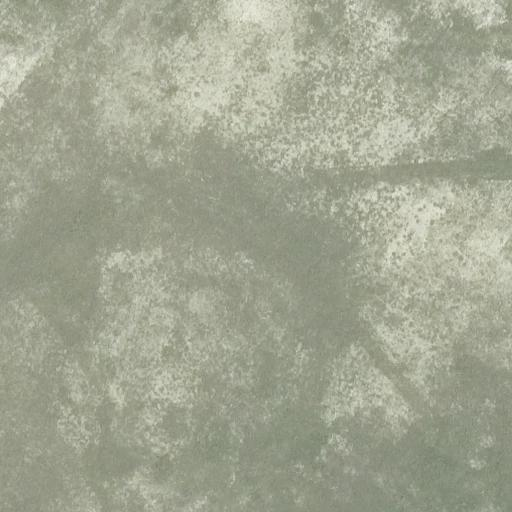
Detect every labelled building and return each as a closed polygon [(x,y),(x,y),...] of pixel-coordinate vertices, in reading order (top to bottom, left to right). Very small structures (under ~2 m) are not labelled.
[(352,130),(380,87),(344,64),(357,43),(333,28),(324,41),(283,14),(275,27),(297,42),(278,70),(307,89),(297,106),(317,119),(323,110),(352,130)] [(264,38),(260,52),(275,56),(279,41),(264,38)] [(206,66),(196,84),(224,100),(234,83),(206,66)] [(442,135),(428,143),(435,155),(448,148),(442,135)] [(460,149),(446,155),(452,168),(466,162),(460,149)] [(392,197),(390,182),(366,168),(352,192),(353,203),(370,213),(394,210),(396,234),(416,245),(427,244),(437,226),(424,219),(424,214),(416,210),(419,204),(405,205),(392,197)] [(426,253),(452,272),(490,218),(464,200),(426,253)] [(81,241),(101,253),(121,221),(101,209),(81,241)] [(291,237),(324,261),(338,243),(305,219),(291,237)] [(182,338),(202,352),(226,318),(206,305),(182,338)] [(318,327),(329,311),(319,305),(309,321),(318,327)] [(49,344),(56,327),(31,317),(33,313),(21,308),(12,328),(49,344)] [(154,326),(148,336),(166,347),(172,337),(154,326)] [(126,367),(147,384),(168,357),(148,340),(126,367)] [(508,445),(511,447),(511,398),(505,408),(506,388),(481,387),(482,374),(475,369),(464,383),(451,383),(466,393),(465,404),(478,413),(477,429),(479,426),(485,431),(498,414),(509,422),(508,445)] [(411,388),(379,429),(399,445),(432,403),(411,388)] [(36,464),(82,497),(92,484),(46,450),(36,464)] [(249,480),(250,492),(274,489),(272,468),(262,469),(262,464),(245,466),(244,457),(230,458),(233,482),(249,480)] [(0,495),(0,511),(92,511),(18,466),(0,495)]
